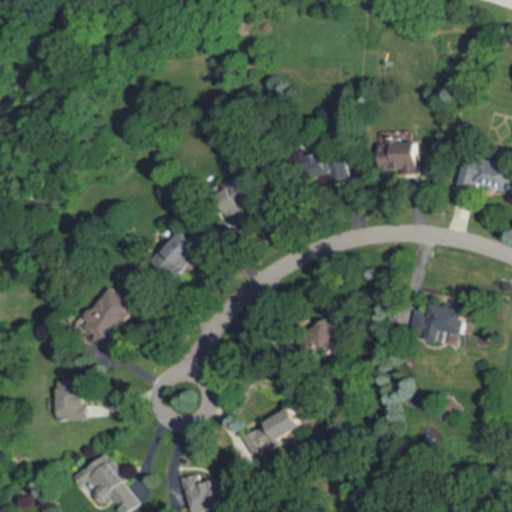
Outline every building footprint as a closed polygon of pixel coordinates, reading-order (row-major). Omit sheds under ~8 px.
[(511,191),(511,165),(474,156),(467,181),(511,191)] [(250,206),(257,203),(245,176),(217,188),(236,234),(258,225),(250,206)] [(207,246),(183,227),(154,264),(178,283),(207,246)] [(81,304),(98,363),(130,354),(127,344),(133,342),(127,322),(136,319),(128,291),(81,304)] [(448,342),(449,332),(470,334),(473,310),(436,306),(435,314),(417,312),(414,339),(448,342)] [(93,421),(92,380),(61,381),(61,422),(93,421)] [(243,433),(251,454),(303,433),(295,412),(243,433)]
